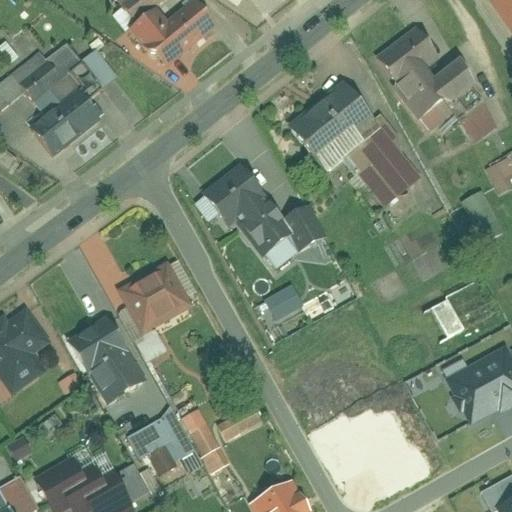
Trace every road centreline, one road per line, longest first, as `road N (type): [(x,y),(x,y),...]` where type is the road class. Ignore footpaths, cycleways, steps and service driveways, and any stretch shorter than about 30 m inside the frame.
road 1 (residential): [(144,165),(331,511)]
road 2 (residential): [(144,165),(354,0)]
road 3 (residential): [(0,273),(144,165)]
road 4 (residential): [(511,453),(406,511)]
